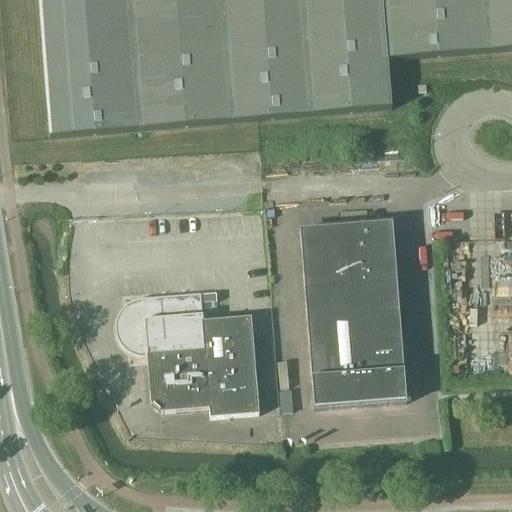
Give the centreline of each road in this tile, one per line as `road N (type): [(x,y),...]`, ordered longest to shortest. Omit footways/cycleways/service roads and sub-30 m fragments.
road 1 (unclassified): [(511,109),(474,107),(454,134),(467,169),(511,178)]
road 2 (secondary): [(92,511),(44,459),(11,394)]
road 3 (secondary): [(11,394),(11,452),(35,511)]
